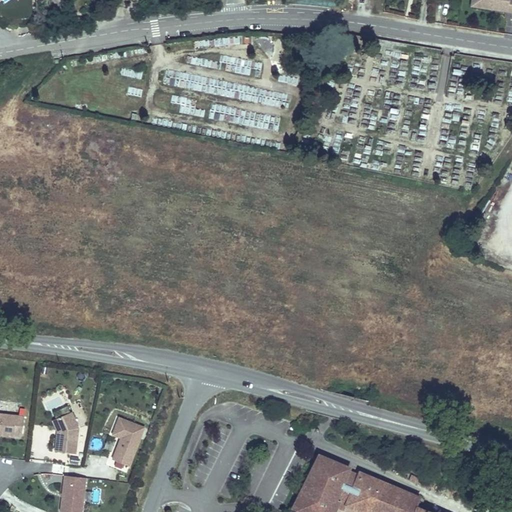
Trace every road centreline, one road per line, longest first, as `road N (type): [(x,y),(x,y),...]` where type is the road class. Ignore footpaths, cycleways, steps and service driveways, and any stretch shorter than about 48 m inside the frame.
road 1 (primary): [(511,451),(206,370)]
road 2 (unclassified): [(236,19),(349,23),(511,48)]
road 3 (unclassified): [(10,51),(236,19)]
road 4 (primary): [(206,370),(0,339)]
road 5 (tertiary): [(206,370),(149,511)]
